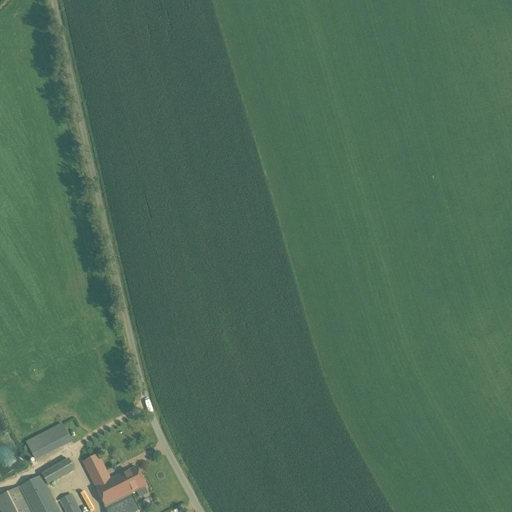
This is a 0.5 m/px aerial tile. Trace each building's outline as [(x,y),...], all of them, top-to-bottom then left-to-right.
[(36,462),(72,443),(62,424),(25,443),(36,462)] [(84,462),(108,511),(138,511),(130,495),(147,487),(138,467),(111,480),(99,455),(84,462)] [(48,486),(75,471),(68,459),(42,475),(48,486)] [(0,507),(2,511),(60,511),(42,476),(0,497),(0,507)] [(62,499),(68,511),(79,511),(70,495),(62,499)]
